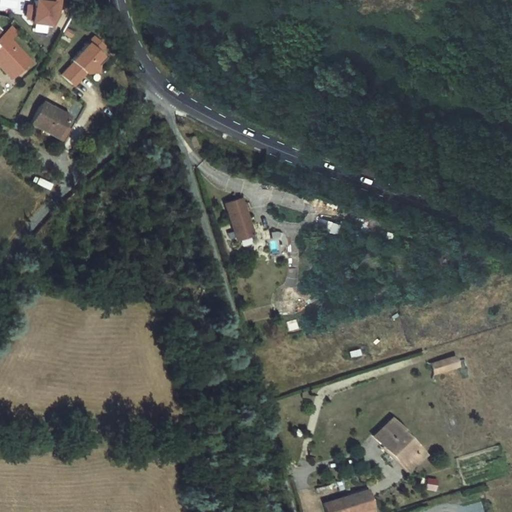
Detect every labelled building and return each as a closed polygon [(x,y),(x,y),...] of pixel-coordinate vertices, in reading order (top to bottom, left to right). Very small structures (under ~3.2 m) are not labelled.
[(55,20),(56,0),(31,0),(30,13),(24,12),(23,23),(29,29),(33,29),(50,31),(55,20)] [(63,73),(52,86),(64,97),(72,87),(70,85),(73,81),(75,84),(85,73),(87,75),(93,68),(88,64),(94,57),(83,48),(62,72),(63,73)] [(0,88),(2,90),(20,73),(0,52),(0,88)] [(87,83),(87,75),(85,73),(75,84),(87,83)] [(52,138),(57,128),(44,121),(32,114),(20,136),(46,150),(46,149),(52,152),(58,141),(52,138)] [(45,118),(44,121),(57,128),(59,125),(45,118)] [(60,124),(56,138),(62,140),(66,126),(60,124)] [(185,145),(179,147),(183,158),(189,156),(185,145)] [(239,235),(230,208),(217,212),(225,239),(239,235)] [(327,219),(324,230),(337,235),(341,223),(327,219)] [(454,356),(430,364),(433,374),(457,365),(454,356)] [(408,432),(390,415),(372,435),(402,465),(417,450),(404,437),(408,432)] [(426,477),(424,488),(433,490),(435,479),(426,477)] [(362,511),(374,508),(368,490),(324,504),(326,511),(362,511)]
